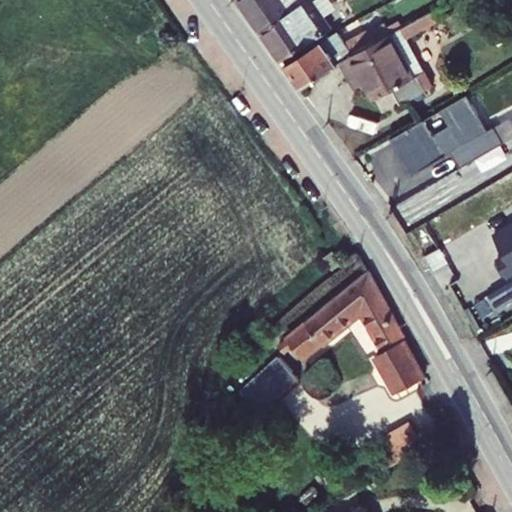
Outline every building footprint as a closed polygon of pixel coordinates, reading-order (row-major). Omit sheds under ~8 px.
[(254,0),(275,30),(318,0),(254,0)] [(344,29),(323,0),(318,0),(275,30),(297,60),(344,29)] [(424,0),(403,0),(366,20),(375,36),(429,9),(424,0)] [(455,20),(449,8),(417,24),(424,37),(455,20)] [(436,76),(442,72),(424,37),(417,24),(404,31),(429,80),(436,76)] [(315,86),(355,58),(371,47),(367,42),(362,45),(351,29),(300,64),(315,86)] [(429,80),(404,31),(371,47),(355,58),(363,73),(372,69),(379,81),(389,100),(410,89),(429,80)] [(372,69),(363,73),(369,85),(379,81),(372,69)] [(429,80),(410,89),(418,104),(443,91),(436,76),(429,80)] [(511,87),(494,97),(504,116),(511,112),(511,87)] [(503,130),(483,95),(406,138),(427,174),(464,154),(472,168),(511,146),(511,141),(506,130),(503,130)] [(511,220),(494,231),(511,260),(511,220)] [(445,245),(429,252),(436,268),(451,261),(445,245)] [(414,380),(438,367),(379,261),(287,334),(301,353),(310,346),(313,350),(365,307),(370,314),(377,310),(414,380)] [(511,286),(510,283),(491,293),(500,308),(511,301),(511,286)] [(289,349),(242,390),(256,411),(257,412),(294,380),(306,367),(289,349)] [(441,441),(462,429),(449,403),(427,415),(441,441)] [(413,421),(393,428),(402,451),(422,443),(413,421)] [(361,475),(394,464),(384,436),(353,446),(361,475)]
